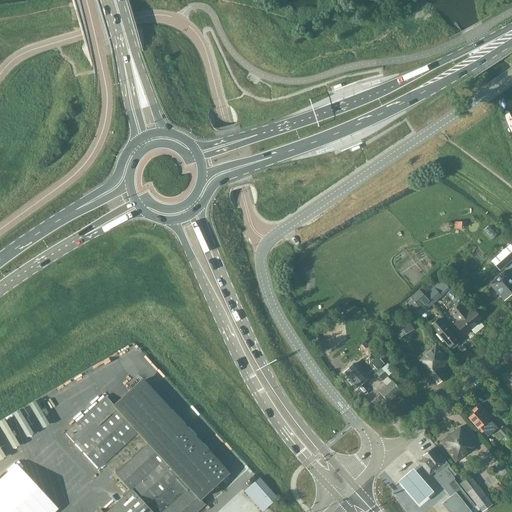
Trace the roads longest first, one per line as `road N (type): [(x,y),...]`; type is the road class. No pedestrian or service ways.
road 1 (unclassified): [(0,73),(17,55),(138,17),(179,20),(201,40),(250,228),(267,241)]
road 2 (primary): [(170,220),(254,384),(337,497)]
road 3 (unknown): [(239,511),(234,465),(136,365),(104,377),(40,437)]
road 4 (unclassified): [(267,241),(511,76)]
road 5 (unclassified): [(0,229),(77,171),(102,127),(106,82),(85,0)]
road 6 (primary): [(351,484),(276,387),(218,267)]
road 7 (primary): [(265,158),(417,96),(468,69),(489,45)]
road 8 (primary): [(489,45),(255,135)]
road 9 (unclassified): [(371,452),(267,294),(260,262),(267,241)]
road 10 (residential): [(371,452),(399,445),(511,346)]
